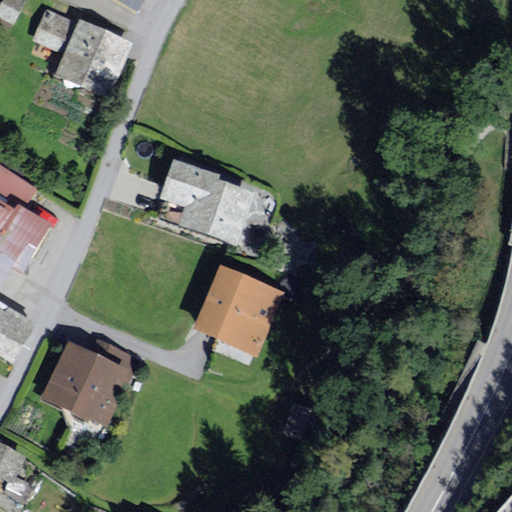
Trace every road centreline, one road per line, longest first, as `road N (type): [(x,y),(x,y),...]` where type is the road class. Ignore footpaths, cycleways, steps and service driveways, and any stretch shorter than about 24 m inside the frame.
road 1 (residential): [(169,0),(129,80),(75,259),(0,417)]
road 2 (tertiary): [(511,329),(430,511)]
